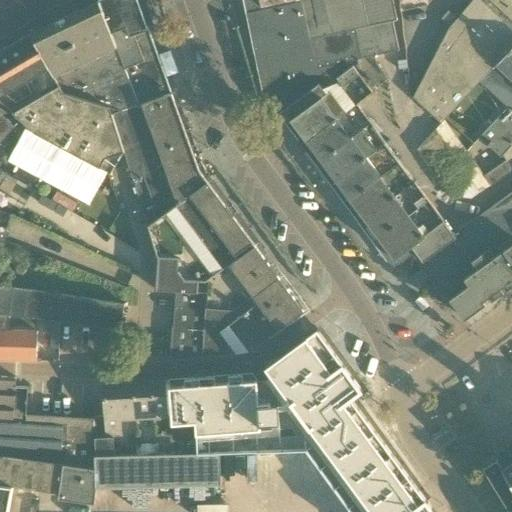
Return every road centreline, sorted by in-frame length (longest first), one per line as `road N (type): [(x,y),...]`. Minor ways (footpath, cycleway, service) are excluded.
road 1 (residential): [(0,367),(142,372),(250,362),(350,290)]
road 2 (residential): [(191,0),(235,136),(350,290)]
road 3 (residential): [(466,511),(413,438),(404,389)]
road 4 (residential): [(404,389),(511,314)]
